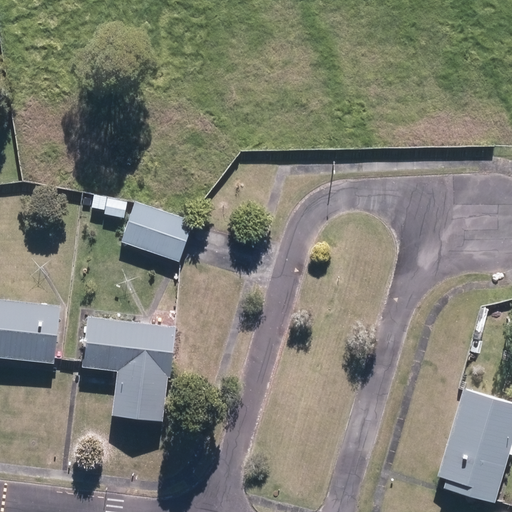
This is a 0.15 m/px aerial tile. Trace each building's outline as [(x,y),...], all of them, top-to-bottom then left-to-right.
[(96,203),(109,206),(111,194),(98,192),(96,203)] [(108,210),(129,214),(132,198),(111,194),(109,206),(108,210)] [(183,258),(196,218),(137,199),(124,239),(183,258)] [(0,293),(0,351),(58,358),(65,301),(0,293)] [(175,372),(181,323),(93,312),(87,362),(122,366),(117,411),(167,417),(172,372),(175,372)] [(437,488),(487,503),(511,420),(511,405),(456,388),(430,475),(440,478),(437,488)]
